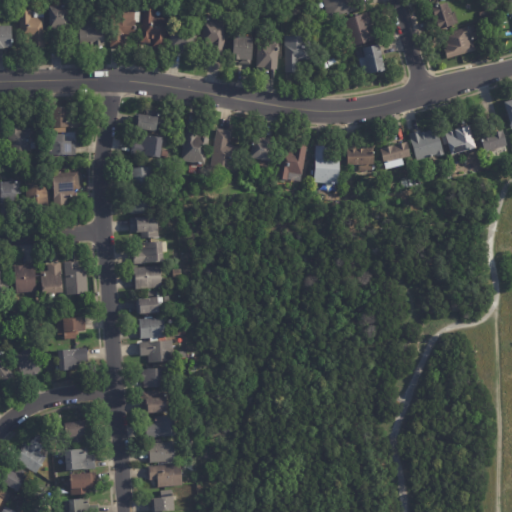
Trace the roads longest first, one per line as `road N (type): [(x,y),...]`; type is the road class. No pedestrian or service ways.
road 1 (residential): [(0,85),(185,91),(344,110),(511,65)]
road 2 (residential): [(116,88),(108,230),(121,511)]
road 3 (residential): [(0,433),(9,419),(54,397),(115,393)]
